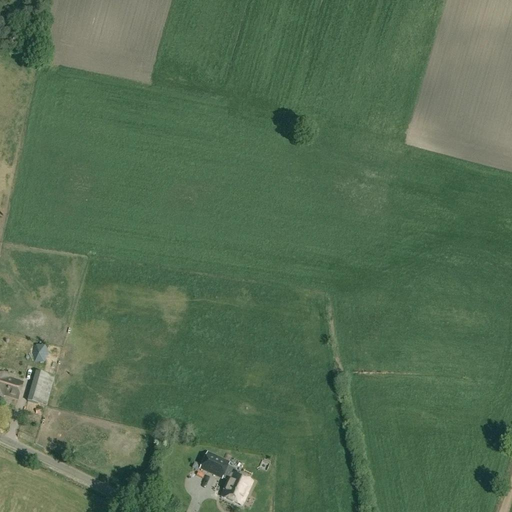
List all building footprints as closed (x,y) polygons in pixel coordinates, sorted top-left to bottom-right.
[(36,358),(44,352),(39,346),(32,353),(36,358)] [(46,407),(54,377),(36,372),(28,401),(46,407)] [(17,399),(22,385),(6,380),(7,376),(0,374),(0,397),(1,394),(17,399)] [(208,454),(200,470),(221,479),(229,463),(208,454)] [(232,474),(222,497),(241,506),(252,483),(232,474)]
